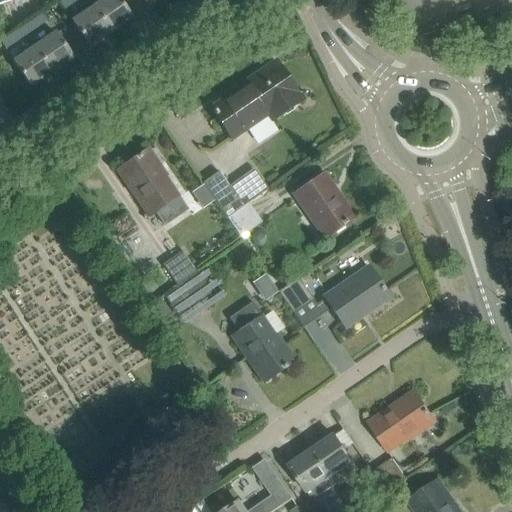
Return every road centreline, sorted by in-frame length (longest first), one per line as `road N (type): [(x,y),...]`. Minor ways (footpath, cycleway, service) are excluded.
road 1 (residential): [(160,509),(426,325),(485,301)]
road 2 (residential): [(8,139),(212,0)]
road 3 (unclassified): [(485,301),(441,164)]
